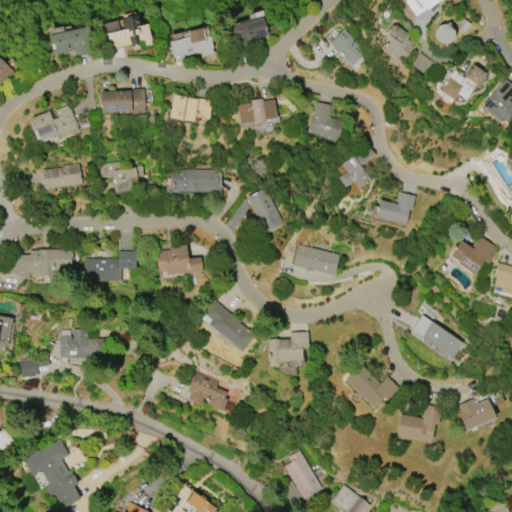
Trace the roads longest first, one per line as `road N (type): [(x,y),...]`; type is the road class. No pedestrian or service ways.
road 1 (residential): [(98,67),(217,78),(275,71),(279,49),(335,0),(511,68)]
road 2 (residential): [(201,221),(220,235),(252,300),(271,312),(314,316),(361,299),(379,312),(406,375),(432,389),(472,385)]
road 3 (residential): [(275,71),(359,102),(379,124),(378,149),(393,172),(460,188),(500,244),(511,248)]
road 4 (residential): [(0,391),(128,415),(225,465),(266,511)]
road 5 (residential): [(0,242),(11,231),(0,194),(2,111),(44,85),(98,67)]
road 6 (residential): [(11,231),(201,221)]
